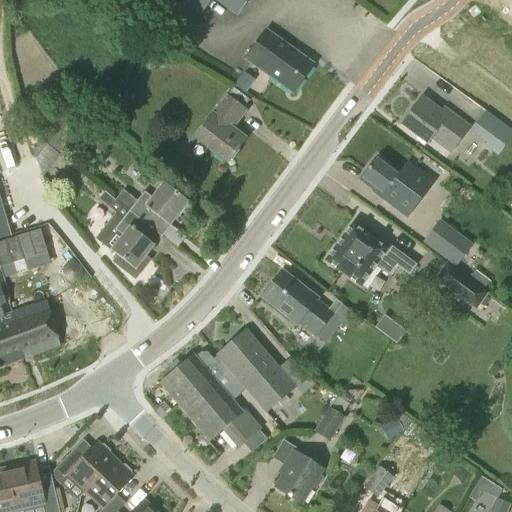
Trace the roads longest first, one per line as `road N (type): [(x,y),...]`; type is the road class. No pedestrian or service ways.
road 1 (tertiary): [(103,378),(182,322),(224,277),(437,0)]
road 2 (unknown): [(162,336),(57,216),(27,167),(0,60)]
road 3 (unclassified): [(233,511),(133,418),(103,378)]
